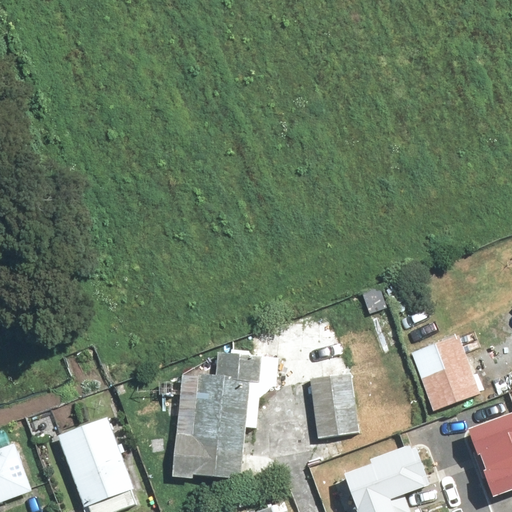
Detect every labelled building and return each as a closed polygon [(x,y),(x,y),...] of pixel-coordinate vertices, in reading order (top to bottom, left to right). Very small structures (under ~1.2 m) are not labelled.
[(366,296),(381,335),(398,329),(384,290),(366,296)] [(464,337),(417,355),(439,414),(465,405),(486,397),(464,337)] [(223,379),(205,378),(200,439),(183,438),(180,481),(200,482),(201,479),(248,482),(249,482),(253,431),(254,411),(256,386),(267,387),(268,372),(269,359),(258,358),(259,355),(239,354),(239,358),(224,357),(223,379)] [(358,377),(316,382),(324,442),(365,437),(358,377)] [(511,414),(469,430),(492,494),(511,486),(511,414)] [(115,421),(65,439),(92,511),(94,510),(94,511),(130,511),(142,508),(137,494),(141,493),(115,421)] [(347,468),(363,511),(407,511),(415,509),(408,490),(437,480),(423,441),(347,468)] [(0,455),(0,508),(40,494),(22,447),(0,455)]
